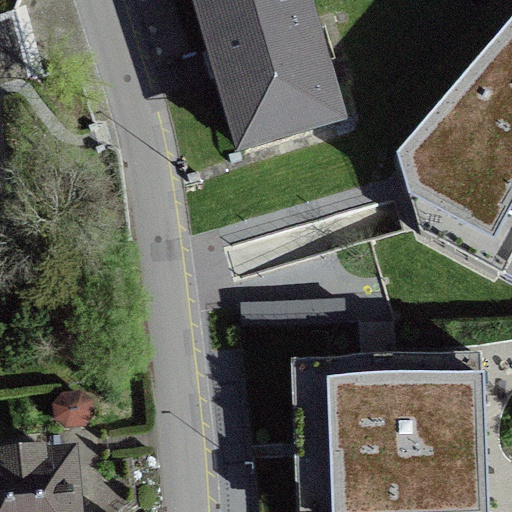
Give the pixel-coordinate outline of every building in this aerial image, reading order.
[(299,0),(187,0),(227,139),(329,110),(299,0)] [(511,31),(399,164),(420,236),(497,277),(511,247),(511,31)] [(0,196),(14,196),(7,94),(0,94),(0,196)] [(486,511),(481,358),(328,363),(329,397),(308,410),(309,434),(294,435),(295,465),(310,464),(311,489),(333,500),(333,511),(486,511)] [(0,511),(97,511),(94,464),(0,471),(0,511)]
